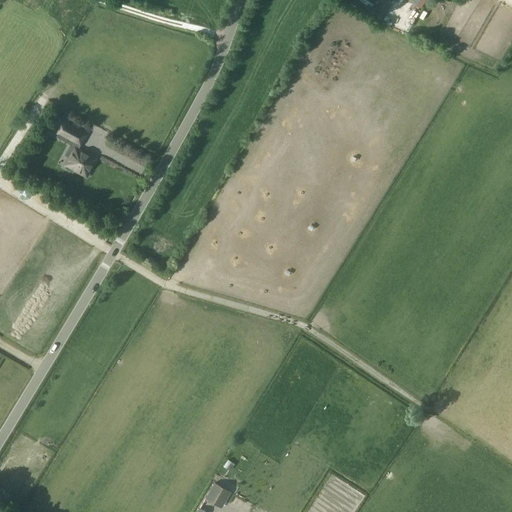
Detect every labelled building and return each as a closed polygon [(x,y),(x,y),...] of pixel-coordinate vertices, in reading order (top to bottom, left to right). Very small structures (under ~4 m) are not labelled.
[(370,12),(376,4),(369,0),(362,0),(359,5),(370,12)] [(392,4),(385,0),(382,0),(373,15),(382,21),(392,4)] [(422,9),(427,0),(414,0),(413,3),(422,9)] [(58,132),(73,140),(74,140),(79,131),(59,120),(53,131),(57,133),(58,132)] [(85,175),(95,158),(77,149),(80,144),(74,140),(73,140),(66,154),(70,157),(66,164),(67,165),(66,167),(72,170),(73,168),(85,175)] [(119,168),(97,158),(91,170),(113,180),(119,168)] [(221,506),(230,491),(215,483),(206,498),(221,506)]
